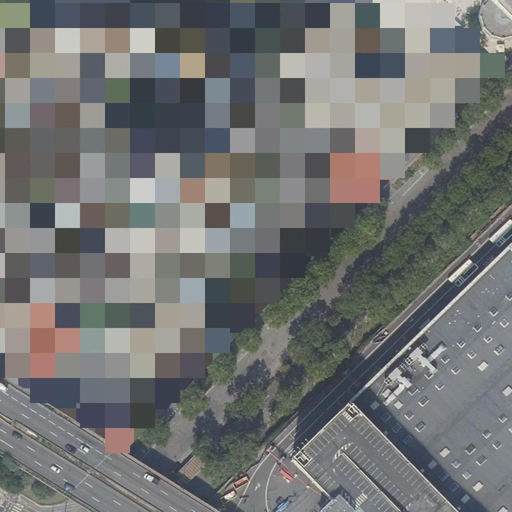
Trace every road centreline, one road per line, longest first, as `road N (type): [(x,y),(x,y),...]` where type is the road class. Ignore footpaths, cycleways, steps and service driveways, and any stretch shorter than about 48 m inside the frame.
road 1 (secondary): [(111,511),(511,100)]
road 2 (trunk): [(181,511),(0,398)]
road 3 (trunk): [(3,442),(121,511)]
